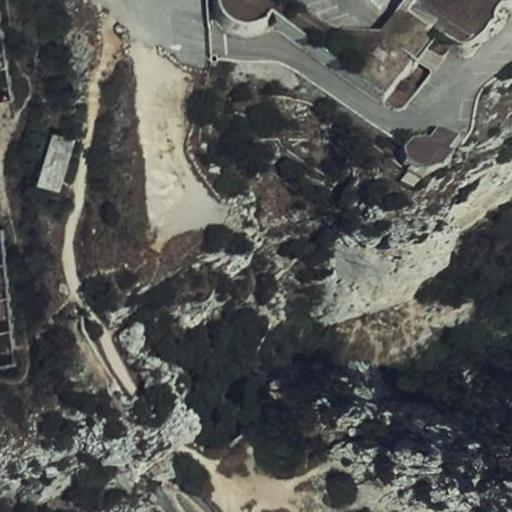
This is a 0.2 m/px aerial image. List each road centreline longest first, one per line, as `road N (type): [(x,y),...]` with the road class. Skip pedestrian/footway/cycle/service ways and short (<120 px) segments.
road 1 (track): [(78,308),(69,268),(73,213),(114,0)]
road 2 (track): [(152,18),(151,103),(167,187),(182,213),(209,230)]
